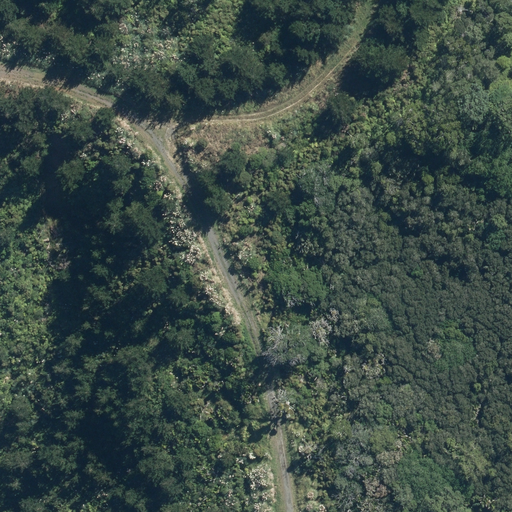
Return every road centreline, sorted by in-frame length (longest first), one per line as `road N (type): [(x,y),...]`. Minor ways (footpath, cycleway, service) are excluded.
road 1 (track): [(154,127),(215,240),(282,511)]
road 2 (track): [(379,0),(320,82),(279,109),(154,127)]
road 3 (track): [(0,68),(78,90),(154,127)]
